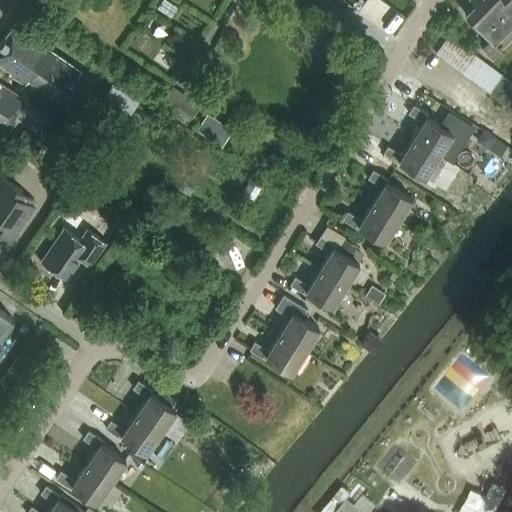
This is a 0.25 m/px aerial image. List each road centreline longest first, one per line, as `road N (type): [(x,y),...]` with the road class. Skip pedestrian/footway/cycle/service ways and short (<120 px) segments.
road 1 (residential): [(97,347),(116,344),(190,378),(206,366),(401,57)]
road 2 (residential): [(0,487),(97,347)]
